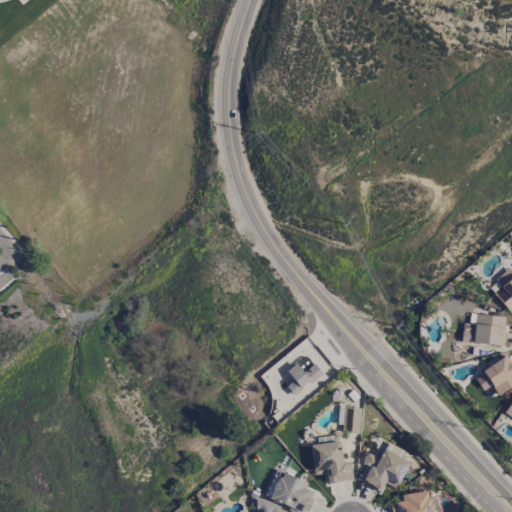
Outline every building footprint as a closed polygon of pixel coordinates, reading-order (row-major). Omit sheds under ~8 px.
[(511,313),(511,272),(507,267),(495,279),(501,286),(492,294),(511,314),(511,313)] [(460,342),(503,346),(505,317),(469,314),(468,324),(462,323),(460,342)] [(473,377),(482,391),(490,385),(497,395),(511,385),(511,367),(504,356),(473,377)] [(285,386),(291,395),(321,374),(313,364),(301,372),(295,364),(285,371),(293,381),(285,386)] [(511,399),(503,414),(511,419),(511,399)] [(342,432),(359,433),(359,408),(342,408),(342,432)] [(352,480),(350,461),(341,462),(338,441),(309,444),(313,475),(325,474),(326,483),(352,480)] [(408,462),(382,449),(378,458),(368,454),(355,479),(379,491),(383,482),(395,488),(408,462)] [(306,483),(275,470),(264,497),(293,509),(291,511),(305,511),(313,492),(304,488),(306,483)] [(400,494),(400,501),(390,502),(391,511),(430,511),(428,490),(400,494)]
